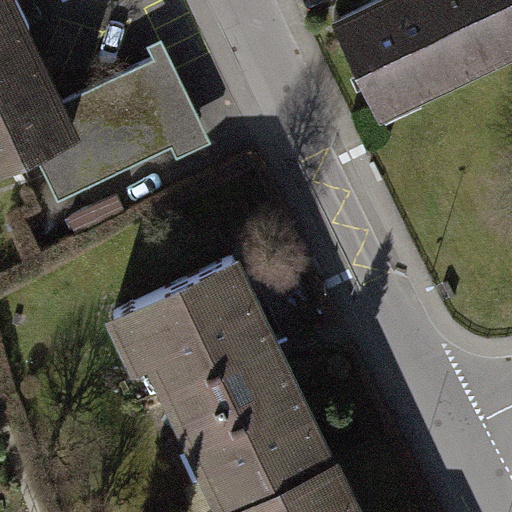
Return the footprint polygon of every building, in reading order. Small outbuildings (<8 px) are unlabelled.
[(41,0),(0,0),(0,190),(50,164),(103,136),(87,100),(41,0)] [(511,65),(511,0),(418,0),(354,29),(389,125),(511,65)] [(103,136),(50,164),(68,207),(181,153),(185,167),(225,142),(175,38),(155,45),(159,60),(87,100),(103,136)] [(235,503),(333,457),(235,254),(115,310),(139,359),(158,351),(233,504),(235,503)] [(333,457),(235,503),(238,511),(360,511),(334,457),(333,457)]
